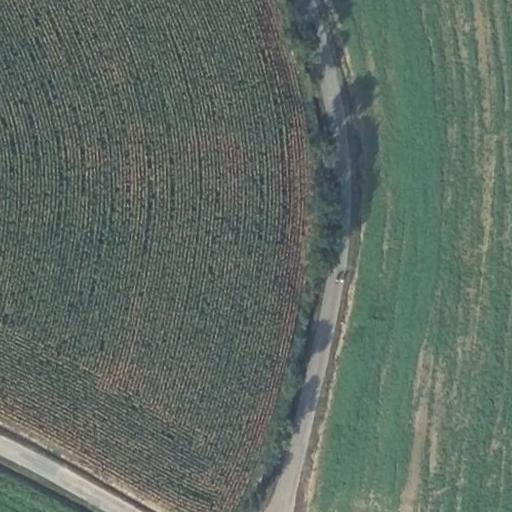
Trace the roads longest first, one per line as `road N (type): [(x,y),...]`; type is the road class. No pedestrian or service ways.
road 1 (unclassified): [(306,0),(330,76),(342,239),(279,511)]
road 2 (unclassified): [(124,511),(0,444)]
